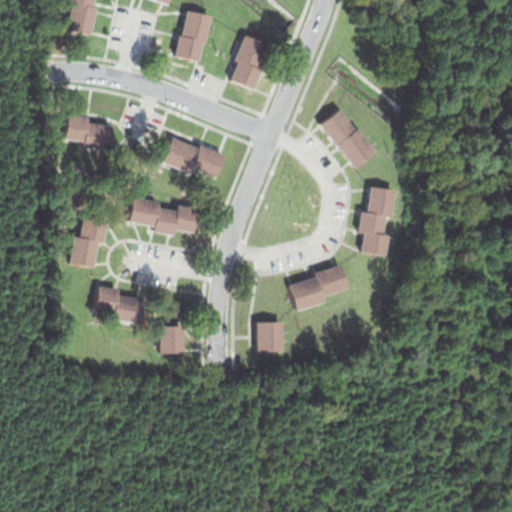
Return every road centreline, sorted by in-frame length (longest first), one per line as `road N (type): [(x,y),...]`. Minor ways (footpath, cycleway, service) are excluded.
road 1 (residential): [(216,362),(227,244),(322,0)]
road 2 (residential): [(270,135),(127,79),(49,69)]
road 3 (residential): [(270,135),(308,155),(328,183),(321,232),(269,252),(227,244)]
